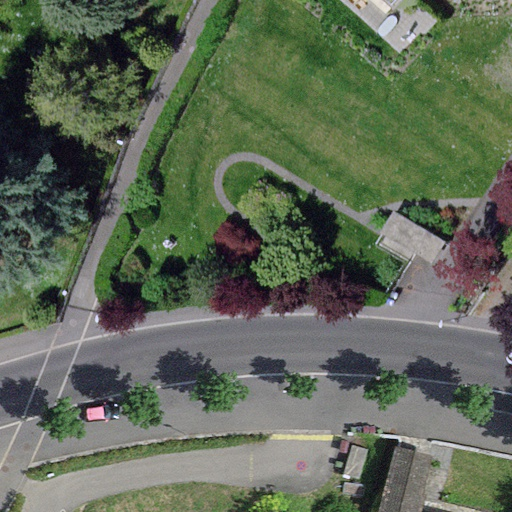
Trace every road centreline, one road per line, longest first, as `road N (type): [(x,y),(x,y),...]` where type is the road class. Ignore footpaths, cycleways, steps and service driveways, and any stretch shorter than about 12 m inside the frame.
road 1 (unclassified): [(511,364),(475,355),(260,345),(161,357),(0,397)]
road 2 (unknown): [(398,313),(511,170)]
